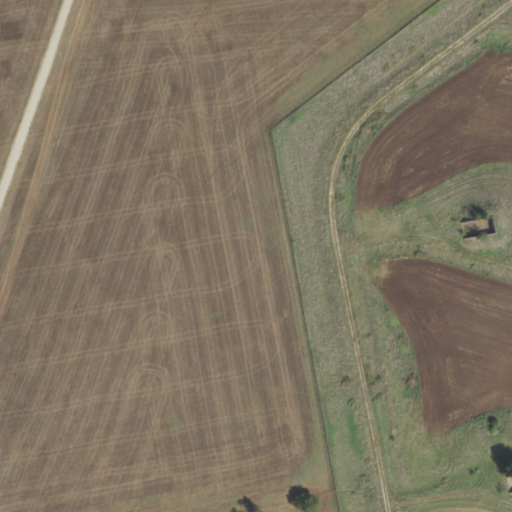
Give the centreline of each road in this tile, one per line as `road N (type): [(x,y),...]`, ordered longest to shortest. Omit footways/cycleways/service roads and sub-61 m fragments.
road 1 (track): [(386,511),(332,198),(346,146),(382,103),(511,4)]
road 2 (track): [(0,227),(78,0)]
road 3 (track): [(511,304),(339,257)]
